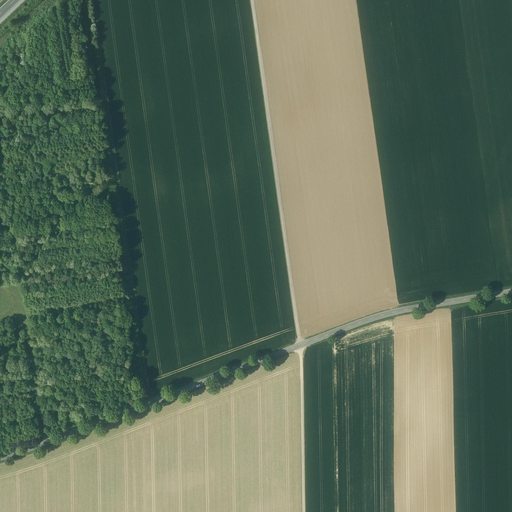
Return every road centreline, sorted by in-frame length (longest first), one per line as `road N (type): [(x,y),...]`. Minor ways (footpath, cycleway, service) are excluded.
road 1 (track): [(151,402),(91,0)]
road 2 (unclassified): [(252,0),(300,345)]
road 3 (unclassified): [(0,457),(300,345)]
road 4 (unclassified): [(300,345),(381,315),(511,291)]
road 5 (track): [(300,345),(303,511)]
road 6 (track): [(46,442),(19,291)]
